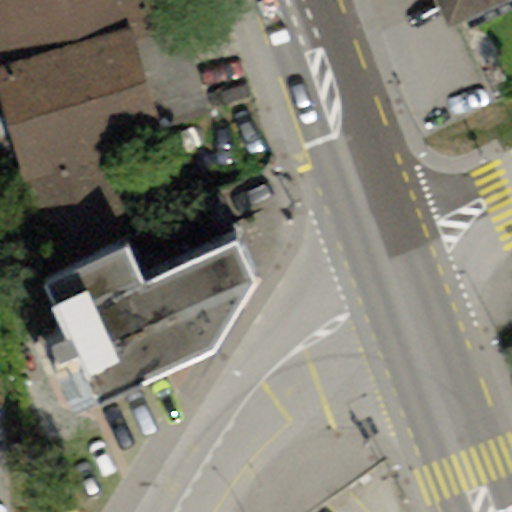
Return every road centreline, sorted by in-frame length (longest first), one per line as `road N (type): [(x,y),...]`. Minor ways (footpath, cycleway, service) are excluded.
road 1 (residential): [(175,511),(228,427),(266,384),(389,278)]
road 2 (primary): [(289,0),(389,278)]
road 3 (primary): [(389,278),(479,511)]
road 4 (residential): [(389,278),(511,189)]
